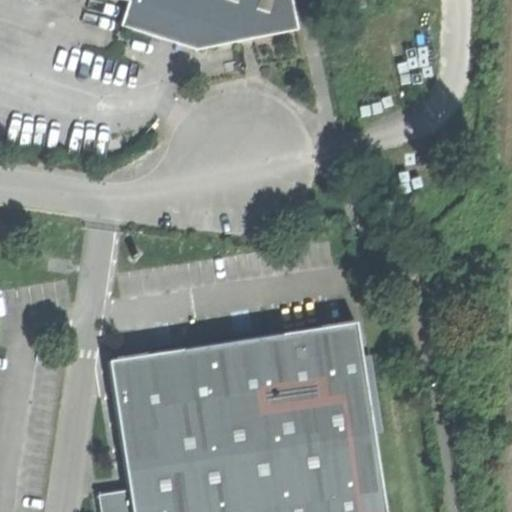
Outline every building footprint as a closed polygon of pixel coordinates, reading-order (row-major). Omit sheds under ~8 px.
[(136,0),(129,25),(159,34),(205,49),(206,49),(219,46),(300,29),(294,0),(136,0)] [(129,492),(132,511),(385,511),(373,434),(361,357),(356,324),(266,338),(109,363),(129,492)] [(107,353),(109,363),(266,338),(264,329),(107,353)] [(371,356),(361,357),(373,434),(383,433),(371,356)] [(102,511),(132,511),(129,492),(100,496),(102,511)]
